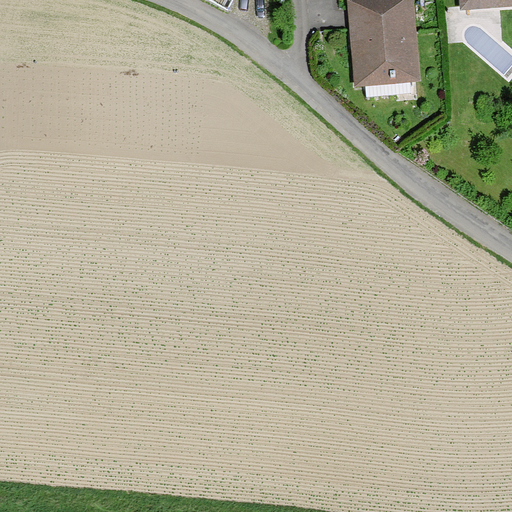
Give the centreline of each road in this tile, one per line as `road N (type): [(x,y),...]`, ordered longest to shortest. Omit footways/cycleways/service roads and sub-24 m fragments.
road 1 (unclassified): [(511,250),(296,82)]
road 2 (unclassified): [(296,82),(224,29),(152,0)]
